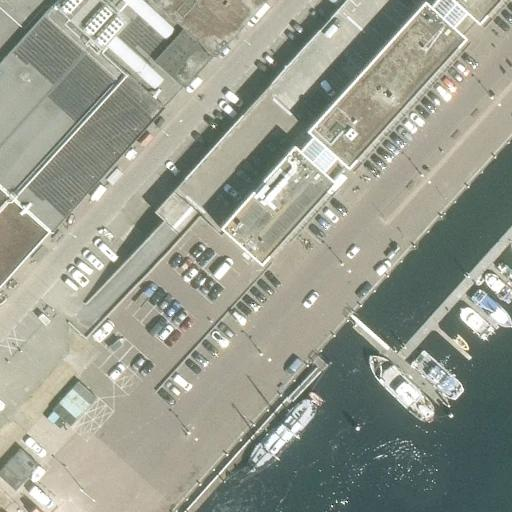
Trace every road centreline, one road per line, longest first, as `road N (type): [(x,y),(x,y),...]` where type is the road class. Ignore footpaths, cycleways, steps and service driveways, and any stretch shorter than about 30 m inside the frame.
road 1 (unclassified): [(511,57),(180,421)]
road 2 (unclassified): [(0,333),(296,0)]
road 3 (unclassified): [(180,421),(5,511)]
